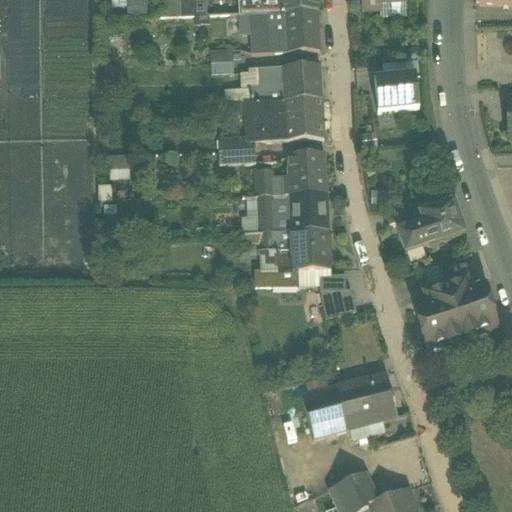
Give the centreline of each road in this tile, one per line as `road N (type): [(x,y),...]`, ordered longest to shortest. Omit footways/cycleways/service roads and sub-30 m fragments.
road 1 (residential): [(455,511),(350,171),(338,0)]
road 2 (residential): [(449,0),(451,86),(511,296)]
